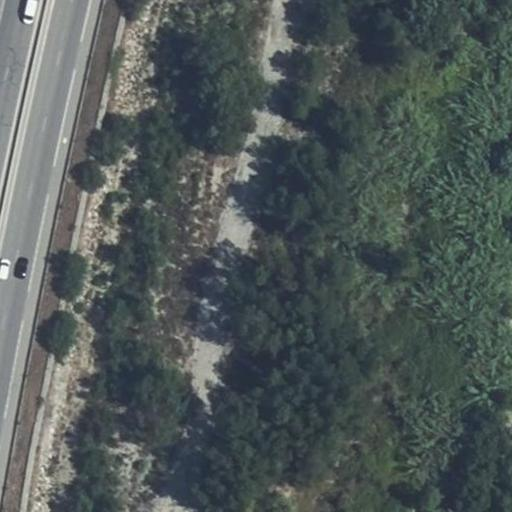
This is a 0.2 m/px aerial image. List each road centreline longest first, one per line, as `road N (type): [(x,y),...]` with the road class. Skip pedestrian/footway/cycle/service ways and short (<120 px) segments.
road 1 (trunk): [(0,340),(76,0)]
road 2 (trunk): [(27,0),(0,120)]
